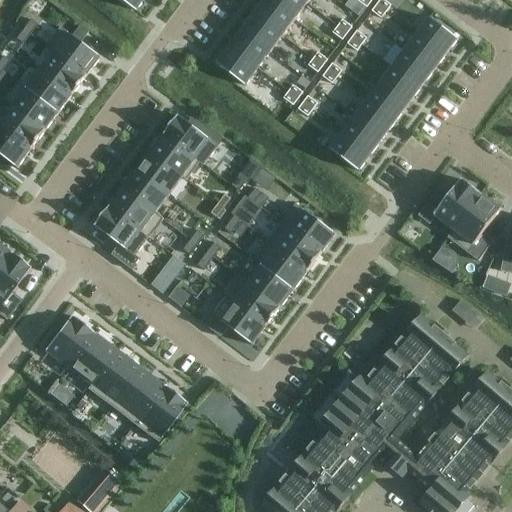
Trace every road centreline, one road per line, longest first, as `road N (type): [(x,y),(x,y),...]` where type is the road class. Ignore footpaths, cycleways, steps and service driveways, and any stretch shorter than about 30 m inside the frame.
road 1 (residential): [(445,140),(259,390),(81,260)]
road 2 (residential): [(30,222),(197,0)]
road 3 (residential): [(0,370),(81,260)]
